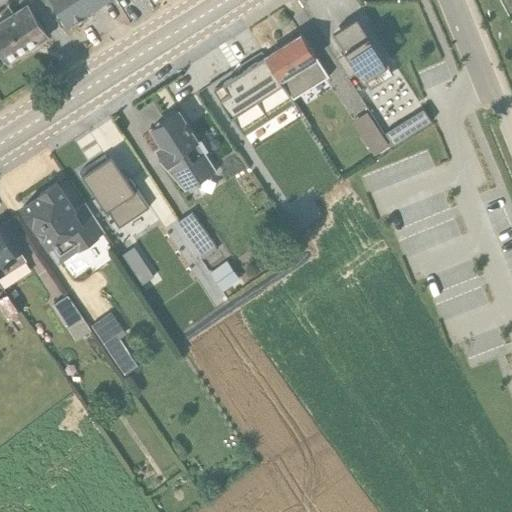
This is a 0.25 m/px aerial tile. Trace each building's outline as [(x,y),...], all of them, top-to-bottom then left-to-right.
[(69,23),(103,0),(43,0),(51,12),(59,7),(69,23)] [(0,19),(0,51),(7,62),(47,37),(26,3),(11,12),(0,19)] [(0,11),(0,19),(11,12),(8,6),(0,11)] [(357,69),(369,89),(393,73),(375,44),(359,20),(336,34),(346,50),(336,56),(347,75),(357,69)] [(301,32),(266,55),(292,98),(328,74),(301,32)] [(292,98),(266,55),(213,89),(242,135),(295,102),(292,98)] [(366,103),(352,79),(337,88),(351,111),(366,103)] [(431,119),(423,106),(384,131),(393,145),(431,119)] [(159,160),(185,189),(216,169),(205,151),(208,149),(201,137),(197,139),(178,110),(152,126),(162,143),(155,147),(162,158),(159,160)] [(373,154),(389,144),(366,110),(351,121),(373,154)] [(104,154),(79,171),(108,213),(110,212),(119,227),(148,207),(129,178),(127,179),(121,170),(117,173),(104,154)] [(20,206),(59,264),(105,233),(84,202),(76,207),(58,180),(20,206)] [(191,211),(177,220),(203,256),(216,247),(191,211)] [(3,220),(0,222),(0,274),(25,258),(13,239),(15,238),(3,220)] [(240,277),(226,259),(210,271),(223,289),(240,277)] [(19,310),(6,292),(0,296),(0,305),(8,317),(19,310)] [(75,338),(91,328),(67,293),(53,302),(68,324),(66,325),(75,338)] [(190,316),(182,305),(167,315),(178,333),(188,326),(184,319),(190,316)] [(125,372),(137,363),(119,337),(126,332),(110,310),(91,323),(125,372)]
